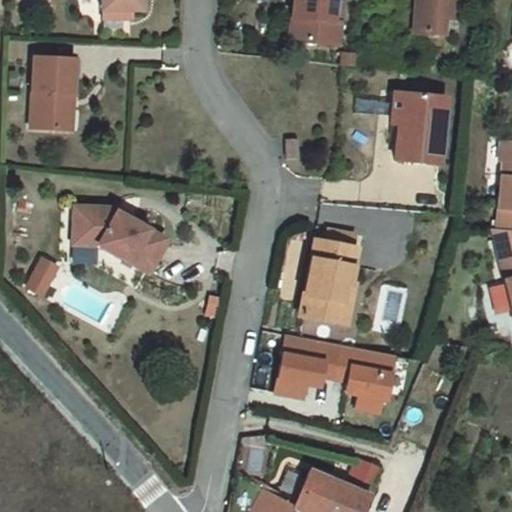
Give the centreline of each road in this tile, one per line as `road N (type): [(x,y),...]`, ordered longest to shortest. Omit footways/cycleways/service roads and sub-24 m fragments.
road 1 (residential): [(202,511),(265,182),(198,61),(202,0)]
road 2 (unclassified): [(167,511),(0,324)]
